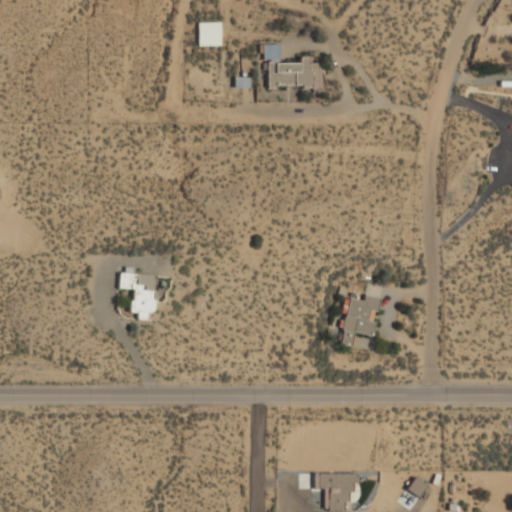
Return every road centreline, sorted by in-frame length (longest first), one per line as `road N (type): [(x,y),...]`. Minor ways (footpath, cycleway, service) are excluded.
road 1 (tertiary): [(0,399),(511,398)]
road 2 (residential): [(435,397),(429,169),(448,80),(479,0)]
